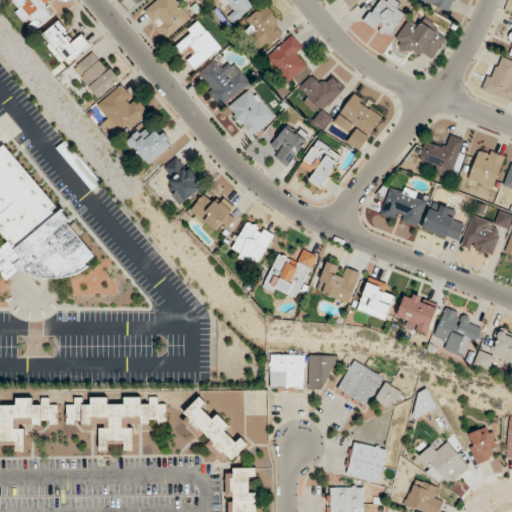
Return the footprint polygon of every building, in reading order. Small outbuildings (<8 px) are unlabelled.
[(33,32),(55,15),(47,5),(53,0),(52,0),(11,0),(9,2),(33,32)] [(156,0),(144,12),(168,37),(192,15),(177,0),(156,0)] [(219,0),(238,20),(255,5),(250,0),(219,0)] [(358,0),(342,0),(349,8),(358,0)] [(378,0),(364,21),(389,39),(405,15),(397,10),(401,4),(395,0),(378,0)] [(451,11),(454,0),(419,0),(419,1),(451,11)] [(266,48),(287,29),(264,4),(243,23),(266,48)] [(423,52),(433,58),(449,34),(422,17),(417,25),(408,19),(392,42),(418,59),(423,52)] [(185,57),(194,69),(221,48),(200,21),(172,42),(184,58),(185,57)] [(80,32),(72,38),(60,22),(41,35),(63,65),(90,45),(80,32)] [(287,83),(306,66),(298,56),(305,50),(292,34),(265,58),(287,83)] [(74,67),(98,98),(120,80),(96,50),(74,67)] [(483,91),(511,101),(511,60),(496,55),(483,91)] [(221,107),(251,83),(232,58),(223,65),(217,57),(196,74),(221,107)] [(323,110),(344,87),(329,73),(321,82),(313,73),(299,88),(307,96),(304,100),(318,114),(312,121),(321,129),(332,118),(323,110)] [(149,113),(124,82),(97,104),(123,135),(149,113)] [(228,106),(250,136),(275,118),(253,87),(228,106)] [(384,113),(353,93),(334,123),(352,135),(347,142),(360,151),(384,113)] [(274,156),(288,166),(310,136),(289,121),(273,144),(279,148),(274,156)] [(150,134),(146,127),(129,138),(145,164),(175,145),(162,126),(150,134)] [(427,138),(419,159),(454,170),(465,139),(451,134),(447,145),(427,138)] [(310,170),(305,178),(321,188),(342,155),(317,139),(301,165),(310,170)] [(0,232),(0,141),(89,250),(80,256),(85,263),(63,273),(33,274),(8,265),(0,272),(0,236),(2,235),(0,232)] [(468,179),(493,188),(505,155),(479,146),(468,179)] [(184,201),(203,187),(179,156),(160,170),(184,201)] [(380,213),(416,227),(428,198),(392,183),(380,213)] [(235,205),(219,194),(214,201),(203,193),(190,212),(217,231),(235,205)] [(460,241),(465,222),(455,220),(458,208),(431,201),(423,231),(460,241)] [(462,246),(492,255),(500,227),(509,230),(511,218),(511,213),(499,210),(496,222),(471,214),(462,246)] [(256,267),(275,235),(248,219),(229,252),(256,267)] [(295,300),(317,255),(302,248),(296,259),(280,251),(263,284),(295,300)] [(346,267),(343,276),(335,273),(338,265),(327,261),(316,291),(349,302),(359,272),(346,267)] [(359,306),(387,315),(394,297),(385,293),(388,284),(369,277),(359,306)] [(395,321),(428,333),(439,303),(407,291),(395,321)] [(445,308),(435,335),(446,340),(443,348),(463,355),(469,339),(476,342),(483,322),(445,308)] [(511,363),(511,331),(500,327),(489,354),(480,350),(475,363),(490,369),(495,356),(511,363)] [(269,354),(269,388),(304,388),(304,354),(269,354)] [(332,389),(332,355),(308,355),(308,389),(332,389)] [(384,377),(354,359),(335,390),(365,409),(384,377)] [(403,392),(386,381),(374,400),(391,410),(403,392)] [(437,407),(427,390),(409,400),(419,417),(437,407)] [(0,450),(2,451),(1,444),(15,443),(16,451),(25,451),(24,425),(41,424),(43,421),(58,426),(58,407),(49,404),(49,397),(41,397),(41,404),(34,405),(33,397),(18,398),(15,405),(1,406),(0,397),(0,450)] [(100,423),(100,451),(110,451),(110,443),(124,443),(124,451),(133,450),(133,423),(167,422),(167,404),(157,404),(157,397),(145,397),(124,397),(124,405),(109,405),(109,397),(91,397),(91,405),(83,405),(83,397),(75,397),(75,405),(66,405),(66,424),(100,423)] [(232,460),(248,444),(241,437),(236,442),(225,431),(230,426),(217,413),(211,418),(201,407),(205,403),(201,398),(179,419),(201,441),(202,441),(219,458),(224,453),(232,460)] [(479,463),(499,453),(486,425),(465,436),(479,463)] [(387,448),(351,440),(344,475),(379,483),(387,448)] [(418,455),(442,489),(470,468),(450,441),(438,449),(434,443),(418,455)] [(226,468),(226,511),(257,511),(257,491),(249,491),(249,477),(256,477),(256,467),(226,468)] [(436,497),(440,488),(415,478),(404,504),(425,511),(439,511),(444,500),(436,497)] [(364,511),(365,486),(327,486),(327,511),(364,511)]
